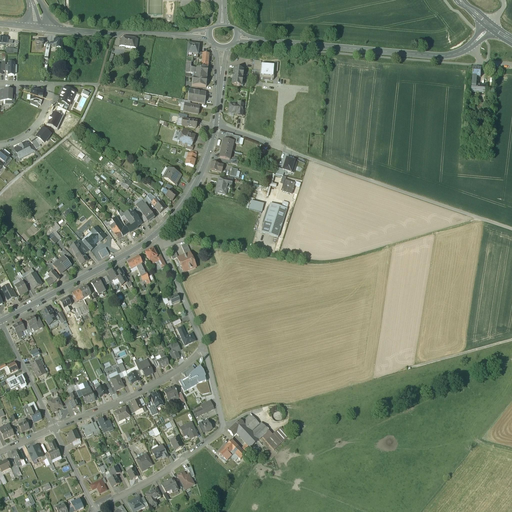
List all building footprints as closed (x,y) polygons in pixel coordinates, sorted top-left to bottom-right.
[(62,44),(54,43),(53,48),(53,52),(61,53),(62,49),(62,44)] [(128,48),(120,47),(118,56),(127,57),(128,48)] [(53,48),(49,48),(49,53),(56,54),(56,58),(60,59),(61,53),(53,52),(53,48)] [(137,49),(128,48),(127,57),(136,58),(137,49)] [(197,54),(187,53),(185,70),(190,71),(190,65),(194,65),(194,63),(196,63),(197,54)] [(190,71),(185,70),(184,81),(193,81),(195,82),(195,76),(190,76),(190,71)] [(273,73),(266,72),(265,86),(272,87),(273,78),(273,73)] [(482,74),(474,73),(472,89),(477,89),(477,83),(476,82),(476,81),(481,82),(482,74)] [(201,77),(195,77),(195,82),(193,81),(192,93),(205,95),(206,76),(201,75),(201,77)] [(242,77),(233,76),(232,82),(231,82),(231,86),(231,92),(240,93),(242,77)] [(74,102),(64,97),(62,101),(61,101),(61,102),(60,103),(60,104),(60,105),(59,107),(64,109),(63,112),(64,113),(68,115),(74,102)] [(204,101),(188,98),(188,101),(187,109),(189,109),(203,112),(204,101)] [(42,102),(31,101),(31,105),(30,105),(30,110),(33,111),(33,112),(37,112),(38,112),(38,111),(41,111),(42,102)] [(64,109),(59,107),(56,113),(63,116),(64,113),(63,112),(64,109)] [(184,111),(182,119),(184,120),(197,122),(198,114),(188,112),(184,111)] [(237,112),(228,111),(227,120),(235,121),(235,122),(241,123),(242,114),(237,113),(237,112)] [(196,129),(188,127),(187,128),(187,134),(187,135),(195,136),(196,129)] [(50,144),(42,138),(36,147),(37,148),(35,149),(39,155),(43,152),(43,153),(50,144)] [(232,141),(225,140),(224,147),(232,149),(232,150),(237,151),(239,144),(232,142),(232,141)] [(189,142),(189,143),(181,141),(179,149),(180,149),(181,151),(183,152),(185,151),(186,151),(191,153),(191,152),(193,144),(190,143),(190,142),(189,142)] [(224,147),(222,147),(221,151),(220,155),(230,157),(232,150),(232,149),(224,147)] [(35,149),(30,152),(36,159),(40,156),(39,155),(35,149)] [(25,153),(18,156),(18,157),(14,158),(16,161),(15,161),(19,169),(31,163),(28,158),(25,153)] [(230,157),(220,155),(219,159),(218,164),(228,166),(230,157)] [(9,167),(1,161),(0,162),(0,169),(4,173),(9,167)] [(284,176),(290,178),(293,167),(285,164),(282,175),(284,176)] [(194,167),(186,165),(185,171),(192,173),(194,167)] [(217,171),(211,170),(209,176),(216,178),(217,171)] [(180,183),(168,175),(163,185),(176,193),(180,186),(178,186),(180,183)] [(226,186),(218,184),(215,199),(224,201),(226,192),(230,193),(232,188),(226,186)] [(290,199),(293,187),(284,185),(281,196),(290,199)] [(127,197),(129,193),(123,188),(120,192),(127,197)] [(172,194),(167,191),(163,195),(164,196),(168,199),(170,196),(172,194)] [(170,196),(168,199),(164,196),(161,199),(165,202),(172,207),(176,201),(170,196)] [(149,211),(144,205),(141,207),(142,207),(147,214),(149,212),(149,211)] [(160,208),(157,210),(154,206),(151,209),(154,213),(159,219),(165,214),(160,208)] [(147,214),(142,207),(141,207),(135,211),(138,215),(139,216),(142,221),(148,217),(147,214)] [(250,207),(248,214),(261,217),(263,210),(250,207)] [(286,214),(270,208),(260,237),(276,242),(286,214)] [(142,221),(142,222),(147,228),(154,224),(149,216),(148,217),(142,221)] [(69,217),(62,222),(64,225),(71,220),(69,217)] [(133,218),(129,220),(130,222),(133,227),(137,232),(141,230),(137,225),(133,218)] [(119,221),(112,226),(114,231),(117,235),(121,232),(117,226),(120,224),(119,221)] [(130,230),(127,232),(131,237),(137,233),(137,232),(133,227),(130,230)] [(46,241),(49,245),(55,239),(59,236),(55,230),(50,234),(52,236),(46,241)] [(114,231),(109,234),(111,237),(112,236),(115,240),(119,238),(117,235),(114,231)] [(123,234),(121,232),(117,235),(119,238),(122,243),(131,237),(127,232),(123,234)] [(87,244),(82,249),(89,257),(95,252),(93,251),(98,246),(99,248),(105,243),(96,233),(90,238),(92,240),(87,245),(87,244)] [(55,239),(49,245),(55,251),(61,245),(55,239)] [(72,258),(74,260),(77,264),(80,262),(83,260),(89,257),(84,252),(82,249),(79,246),(75,249),(74,247),(68,252),(72,258)] [(189,256),(186,248),(180,250),(184,259),(189,256)] [(152,254),(144,258),(148,266),(149,266),(155,262),(156,262),(152,254)] [(174,254),(168,257),(172,265),(177,262),(174,254)] [(98,258),(102,264),(108,261),(105,255),(98,258)] [(189,259),(177,264),(183,278),(195,273),(189,259)] [(77,264),(81,271),(87,267),(83,260),(80,262),(77,264)] [(138,262),(132,265),(136,272),(141,269),(138,262)] [(156,264),(157,266),(161,272),(164,270),(160,262),(156,264)] [(65,265),(63,263),(58,267),(65,276),(71,272),(65,265)] [(132,265),(126,268),(130,275),(136,272),(132,265)] [(65,276),(58,267),(53,271),(52,272),(54,274),(60,281),(65,276)] [(141,269),(136,272),(137,275),(139,280),(144,278),(140,271),(142,270),(141,269)] [(44,275),(38,279),(42,285),(45,283),(44,281),(46,280),(46,279),(45,279),(46,278),(48,281),(53,278),(51,276),(48,272),(44,275)] [(115,274),(107,279),(108,280),(111,286),(112,286),(116,284),(119,282),(116,278),(115,274)] [(123,280),(121,275),(116,278),(119,282),(116,284),(118,288),(120,292),(126,288),(127,288),(124,284),(122,280),(123,280)] [(48,281),(47,282),(49,284),(45,287),(48,293),(59,285),(53,278),(48,281)] [(144,278),(139,280),(142,287),(148,285),(146,278),(144,278)] [(34,280),(27,284),(29,288),(33,295),(41,291),(34,280)] [(142,287),(139,280),(136,282),(139,289),(137,289),(140,296),(145,293),(142,287)] [(26,290),(22,284),(18,286),(20,289),(22,288),(24,292),(26,290)] [(97,285),(94,287),(93,286),(91,288),(91,289),(95,296),(101,292),(97,285)] [(20,289),(15,293),(17,296),(17,297),(20,302),(27,297),(24,292),(22,288),(20,289)] [(8,292),(2,295),(8,306),(12,304),(12,305),(14,304),(10,296),(8,292)] [(85,292),(78,296),(83,304),(90,300),(85,292)] [(101,292),(95,296),(98,301),(104,297),(101,292)] [(78,296),(71,300),(76,308),(83,304),(78,296)] [(176,299),(168,303),(170,307),(171,310),(179,306),(179,305),(179,303),(178,303),(176,299)] [(168,303),(168,302),(167,300),(161,303),(164,310),(170,307),(168,303)] [(66,303),(59,307),(63,313),(66,312),(70,310),(66,303)] [(98,312),(95,305),(90,307),(93,314),(98,312)] [(89,317),(86,311),(76,316),(77,317),(79,322),(89,317)] [(56,326),(49,313),(41,317),(46,324),(45,325),(48,331),(56,326)] [(61,317),(56,320),(60,328),(65,325),(61,317)] [(33,322),(26,325),(27,327),(29,332),(32,331),(37,328),(35,324),(33,322)] [(37,323),(35,324),(37,328),(32,331),(34,336),(42,332),(37,323)] [(20,328),(12,332),(18,344),(22,342),(20,338),(24,336),(21,329),(20,328)] [(23,328),(21,329),(24,336),(25,340),(26,342),(30,340),(28,337),(24,328),(23,328)] [(186,340),(182,330),(177,333),(181,342),(184,350),(192,346),(192,345),(194,344),(191,337),(186,340)] [(176,347),(167,351),(173,364),(179,361),(176,356),(180,354),(176,347)] [(162,356),(159,358),(161,363),(156,365),(157,368),(159,372),(168,368),(165,361),(162,356)] [(146,363),(139,367),(142,373),(149,370),(146,363)] [(39,366),(31,370),(37,382),(45,378),(39,366)] [(14,367),(6,371),(10,378),(18,374),(14,367)] [(194,373),(188,378),(191,384),(192,384),(197,382),(199,386),(205,385),(205,384),(204,379),(205,379),(204,374),(200,369),(194,373)] [(125,374),(121,376),(118,370),(115,372),(118,378),(118,379),(120,382),(127,379),(125,375),(125,374)] [(136,370),(125,375),(127,379),(135,375),(138,374),(136,370)] [(149,370),(142,373),(145,380),(152,377),(149,370)] [(185,380),(179,384),(182,390),(181,390),(184,394),(191,390),(192,390),(189,385),(191,384),(188,378),(194,373),(192,370),(187,374),(184,376),(183,378),(185,380)] [(127,379),(131,388),(140,384),(138,381),(135,375),(127,379)] [(120,382),(118,379),(114,381),(110,383),(113,391),(115,395),(116,395),(124,391),(120,382)] [(9,387),(11,393),(19,389),(21,392),(25,389),(24,386),(25,386),(22,380),(16,383),(9,387)] [(197,382),(192,384),(191,384),(189,385),(192,390),(191,390),(191,391),(196,388),(199,386),(197,382)] [(196,391),(200,396),(201,397),(209,395),(206,383),(205,384),(205,385),(199,386),(196,388),(196,391)] [(87,386),(80,389),(81,390),(79,391),(80,394),(80,395),(89,391),(87,386)] [(100,391),(96,393),(100,401),(107,398),(103,390),(100,391)] [(173,390),(163,394),(168,404),(174,401),(175,403),(178,401),(176,397),(176,395),(175,394),(173,390)] [(89,391),(80,395),(82,399),(82,400),(91,396),(89,391)] [(94,405),(91,396),(82,400),(85,407),(89,406),(90,406),(94,405)] [(157,396),(150,399),(153,407),(154,407),(160,404),(161,404),(157,396)] [(180,396),(176,397),(178,401),(179,401),(182,406),(185,405),(180,396)] [(58,402),(52,405),(51,403),(47,405),(53,416),(57,415),(56,413),(62,410),(58,402)] [(72,404),(69,405),(72,413),(79,410),(76,402),(72,404)] [(142,412),(138,403),(130,407),(135,415),(142,412)] [(202,407),(189,413),(192,421),(214,411),(210,403),(202,407)] [(160,404),(154,407),(154,408),(156,413),(163,410),(160,404)] [(34,406),(28,408),(30,413),(32,412),(34,416),(38,415),(34,406)] [(124,412),(115,417),(120,426),(128,422),(124,412)] [(282,421),(282,419),(282,417),(281,415),(279,414),(277,413),(275,414),(273,415),(272,417),(271,419),(272,421),(273,423),(275,424),(277,425),(279,424),(281,423),(282,421)] [(34,416),(30,418),(33,427),(41,423),(38,415),(34,416)] [(247,445),(239,451),(243,456),(245,454),(258,442),(251,435),(260,427),(251,417),(242,424),(245,427),(236,435),(238,438),(239,436),(247,445)] [(102,421),(97,423),(101,433),(106,431),(107,432),(112,430),(109,423),(104,426),(102,421)] [(242,424),(240,422),(227,433),(232,438),(236,435),(245,427),(242,424)] [(23,426),(18,429),(22,436),(29,433),(28,429),(27,427),(25,423),(23,424),(23,426)] [(207,423),(198,427),(202,436),(211,432),(207,423)] [(260,427),(251,435),(258,442),(268,433),(261,425),(260,427)] [(191,426),(180,431),(183,439),(188,437),(190,442),(197,439),(191,426)] [(92,427),(86,429),(85,429),(81,431),(82,434),(83,434),(86,440),(92,437),(91,436),(96,434),(93,427),(92,427)] [(280,429),(265,443),(274,452),(289,438),(280,429)] [(5,433),(0,436),(4,443),(14,438),(10,431),(5,433)] [(69,448),(79,443),(75,435),(68,439),(69,441),(66,443),(69,448)] [(177,440),(170,444),(175,453),(182,449),(177,440)] [(231,443),(218,455),(223,460),(228,455),(231,452),(234,455),(240,462),(241,460),(245,456),(244,456),(243,456),(239,451),(231,443)] [(158,450),(159,451),(152,455),(156,463),(162,459),(164,462),(168,460),(162,448),(158,450)] [(37,449),(27,454),(32,465),(42,460),(37,449)] [(56,451),(50,454),(51,455),(47,457),(50,464),(60,459),(56,451)] [(20,455),(12,459),(16,468),(18,471),(25,467),(20,455)] [(228,455),(223,460),(226,463),(231,458),(228,455)] [(146,456),(137,461),(140,467),(139,467),(142,474),(147,471),(147,470),(152,468),(146,456)] [(45,459),(42,460),(32,465),(34,468),(44,464),(47,470),(50,469),(48,465),(45,459)] [(60,459),(50,464),(48,465),(50,469),(62,463),(60,459)] [(6,463),(0,466),(0,472),(1,476),(10,472),(10,471),(6,463)] [(120,475),(117,469),(108,474),(109,476),(113,474),(115,478),(120,476),(120,475)] [(134,471),(127,474),(131,482),(138,479),(134,471)] [(111,480),(108,482),(112,490),(119,486),(115,478),(113,474),(109,476),(111,480)] [(183,475),(177,478),(184,490),(188,488),(189,490),(194,487),(188,477),(185,478),(183,475)] [(172,481),(168,483),(168,484),(162,487),(161,487),(165,495),(166,495),(172,491),(174,494),(178,492),(172,481)] [(101,482),(90,488),(92,493),(96,491),(99,496),(107,493),(103,486),(101,482)] [(41,489),(44,494),(51,491),(48,485),(41,489)] [(160,499),(156,490),(145,496),(151,508),(156,506),(154,502),(160,499)] [(29,504),(31,508),(35,507),(30,497),(26,499),(29,504)] [(139,499),(128,505),(131,511),(138,511),(141,510),(141,509),(144,508),(143,507),(140,501),(139,499)] [(74,505),(71,506),(72,509),(72,510),(73,509),(73,511),(78,511),(83,510),(79,502),(74,505)]
